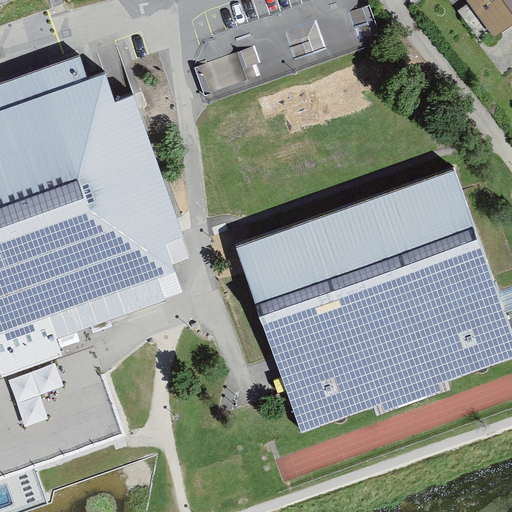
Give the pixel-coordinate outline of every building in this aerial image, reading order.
[(511,0),(454,0),(481,38),(511,15),(511,0)] [(78,63),(0,90),(0,356),(54,336),(180,292),(171,265),(193,257),(179,219),(135,96),(115,103),(106,78),(86,85),(78,63)] [(304,426),(511,355),(511,350),(455,177),(259,242),(241,248),(279,356),(285,373),(292,392),(304,426)] [(49,419),(43,393),(66,387),(60,365),(13,377),(26,425),(49,419)] [(0,511),(25,511),(47,505),(34,467),(0,478),(0,511)]
